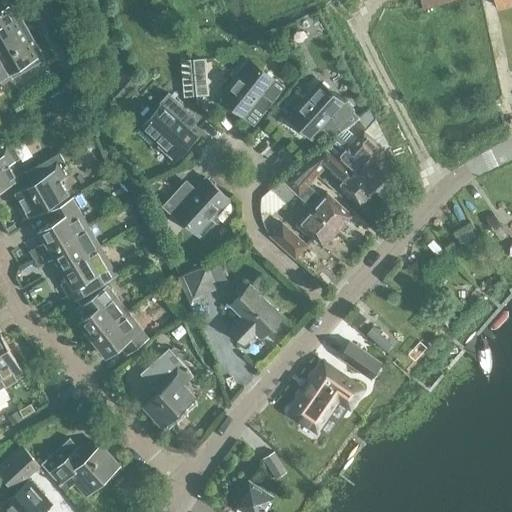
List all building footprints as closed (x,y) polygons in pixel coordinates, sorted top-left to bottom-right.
[(12,3),(0,10),(0,57),(12,78),(44,58),(12,3)] [(85,49),(69,57),(77,70),(92,61),(85,49)] [(262,113),(278,93),(269,85),(272,81),(260,71),(261,69),(243,55),(228,74),(233,79),(219,97),(244,116),(253,106),(262,113)] [(12,78),(0,57),(0,77),(3,82),(12,78)] [(193,70),(185,71),(186,88),(194,87),(193,70)] [(332,92),(314,76),(298,95),(303,99),(287,117),(311,138),(327,121),(336,129),(337,128),(341,131),(359,115),(353,110),(354,109),(344,100),(340,104),(330,94),(332,92)] [(211,80),(198,81),(199,97),(212,96),(211,80)] [(79,94),(73,83),(51,96),(57,106),(79,94)] [(170,164),(196,135),(179,119),(187,110),(167,92),(159,102),(162,105),(152,116),(150,114),(135,132),(153,148),(158,143),(174,157),(169,163),(170,164)] [(322,146),(372,191),(384,177),(369,164),(383,148),(364,130),(350,145),(337,133),(322,146)] [(20,157),(8,137),(0,141),(0,186),(16,177),(8,164),(20,157)] [(337,184),(360,204),(372,191),(322,146),(314,152),(327,163),(343,177),(337,184)] [(301,160),(317,174),(327,163),(314,152),(301,160)] [(70,173),(59,153),(25,172),(32,183),(15,192),(23,205),(19,208),(24,218),(67,193),(59,179),(70,173)] [(295,193),(298,195),(309,183),(317,174),(301,160),(280,179),(295,193)] [(233,204),(234,203),(205,176),(189,194),(180,186),(162,205),(172,214),(175,210),(186,220),(184,222),(201,238),(218,220),(213,215),(227,199),(233,204)] [(295,193),(280,179),(270,188),(285,202),(295,193)] [(309,183),(298,195),(312,208),(312,209),(336,231),(351,214),(326,191),(322,196),(309,183)] [(89,226),(72,197),(48,211),(54,220),(39,229),(46,241),(30,251),(35,258),(89,226)] [(336,231),(312,209),(297,225),(322,247),(336,231)] [(493,214),(487,218),(493,229),(501,224),(493,214)] [(511,220),(493,232),(511,261),(511,220)] [(281,222),(269,235),(295,258),(306,244),(281,222)] [(100,245),(89,226),(35,258),(39,266),(55,256),(62,267),(100,245)] [(474,237),(470,229),(462,233),(464,238),(469,240),(474,237)] [(117,274),(100,245),(62,267),(68,279),(61,283),(71,301),(117,274)] [(215,287),(205,265),(183,274),(192,297),(215,287)] [(252,283),(262,292),(271,283),(261,274),(252,283)] [(277,317),(280,314),(250,285),(248,287),(242,282),(235,290),(240,295),(231,304),(244,317),(231,330),(244,342),(255,331),(260,335),(270,325),(273,325),(277,321),(277,317)] [(128,310),(108,284),(76,308),(83,317),(80,320),(88,330),(81,336),(86,343),(128,310)] [(349,320),(357,327),(365,316),(357,309),(349,320)] [(148,337),(128,310),(86,343),(91,349),(98,344),(107,355),(120,345),(127,354),(148,337)] [(183,321),(169,332),(177,342),(191,330),(183,321)] [(0,377),(3,382),(22,370),(0,332),(0,377)] [(350,340),(339,356),(370,377),(381,362),(350,340)] [(144,405),(165,429),(177,418),(173,413),(194,394),(184,383),(193,374),(168,347),(139,373),(158,392),(144,405)] [(304,391),(290,411),(316,429),(317,429),(328,436),(349,406),(350,406),(362,389),(324,362),(310,382),(306,379),(300,388),(304,391)] [(22,416),(18,409),(6,416),(11,423),(22,416)] [(87,456),(71,437),(41,462),(66,489),(75,480),(86,491),(107,473),(110,477),(122,467),(102,443),(87,456)] [(0,474),(13,488),(39,464),(22,445),(0,464),(0,474)] [(286,471),(273,451),(262,458),(274,478),(286,471)] [(20,482),(15,486),(19,490),(4,503),(12,511),(44,511),(40,507),(48,500),(29,480),(24,485),(20,482)] [(242,511),(263,511),(273,496),(248,482),(233,506),(242,511)]
